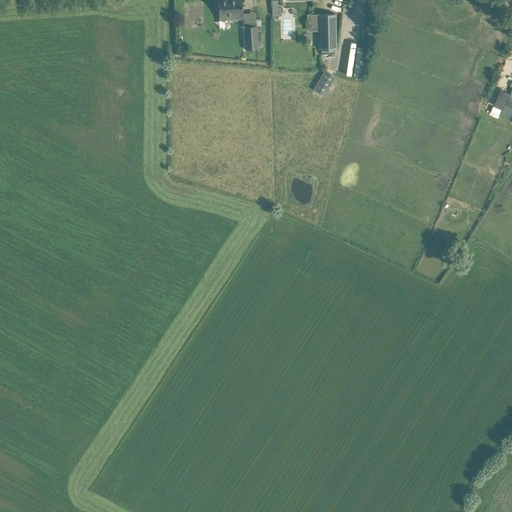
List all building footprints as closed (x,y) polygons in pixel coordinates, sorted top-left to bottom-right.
[(236,18),(243,18),(241,0),(220,0),(217,0),(219,19),(219,15),(236,14),(236,18)] [(277,8),(277,0),(271,0),(272,15),(280,15),(280,8),(277,8)] [(335,13),(319,14),(319,30),(319,49),(320,49),(333,48),(334,48),(336,48),(335,13)] [(361,22),(359,48),(366,49),(368,22),(361,22)] [(244,26),(245,49),(258,48),(256,25),(244,26)] [(325,81),(318,92),(324,95),(335,76),(324,70),(322,73),(320,77),(325,81)] [(511,118),(511,92),(507,104),(502,114),(511,118)]
